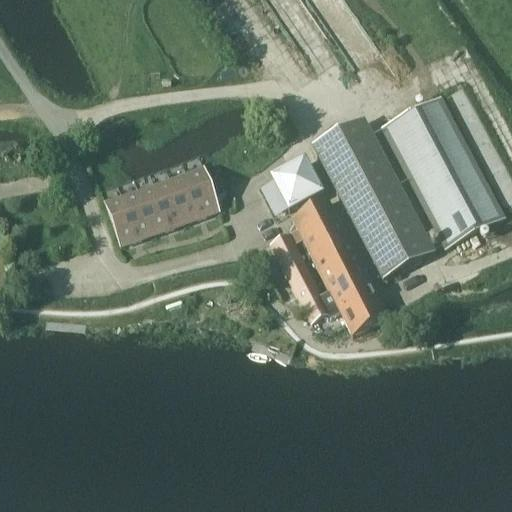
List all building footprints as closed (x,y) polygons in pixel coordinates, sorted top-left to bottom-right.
[(384,134),(447,252),(506,221),(443,102),(384,134)] [(424,264),(354,131),(315,152),(385,285),(424,264)] [(275,184),(291,215),(323,199),(307,167),(275,184)] [(204,174),(188,180),(202,221),(219,216),(214,203),(226,199),(220,182),(208,186),(204,174)] [(202,221),(188,180),(171,186),(186,227),(202,221)] [(186,227),(171,186),(155,192),(170,233),(186,227)] [(170,233),(155,192),(139,197),(153,239),(170,233)] [(153,239),(139,197),(122,203),(137,245),(153,239)] [(137,245),(122,203),(106,209),(121,250),(137,245)] [(294,224),(331,295),(322,300),(290,239),(272,248),(313,327),(332,318),(334,321),(343,316),(355,340),(390,322),(330,206),(294,224)]
